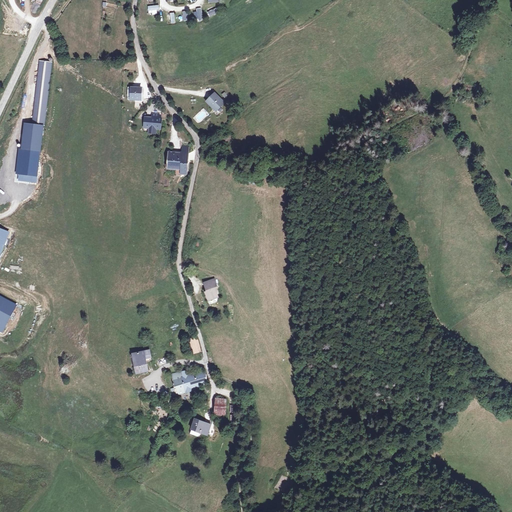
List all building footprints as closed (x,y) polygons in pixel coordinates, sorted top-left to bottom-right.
[(158,14),(158,5),(148,6),(148,14),(158,14)] [(196,8),(196,12),(194,12),(194,20),(202,19),(202,8),(196,8)] [(209,17),(217,13),(215,8),(207,12),(209,17)] [(52,63),(40,61),(33,125),(25,124),(22,149),(40,151),(43,125),(45,125),(52,63)] [(141,78),(130,80),(132,89),(134,89),(135,92),(144,90),(141,78)] [(218,109),(224,103),(215,93),(209,100),(218,109)] [(161,112),(153,110),(146,110),(145,120),(161,121),(162,112),(161,112)] [(191,139),(171,138),(170,154),(184,155),(184,159),(190,159),(191,139)] [(0,228),(0,255),(9,233),(0,228)] [(221,284),(210,286),(212,296),(211,296),(212,301),(214,301),(214,304),(222,303),(220,294),(223,293),(221,284)] [(17,306),(0,296),(0,329),(4,332),(17,306)] [(202,345),(198,329),(191,331),(195,347),(202,345)] [(151,360),(148,350),(132,353),(136,372),(147,370),(145,361),(151,360)] [(182,372),(181,367),(167,371),(175,392),(208,383),(203,367),(182,372)] [(224,399),(214,399),(211,399),(212,414),(224,414),(224,399)] [(210,424),(197,419),(189,437),(197,441),(198,437),(203,439),(210,424)]
